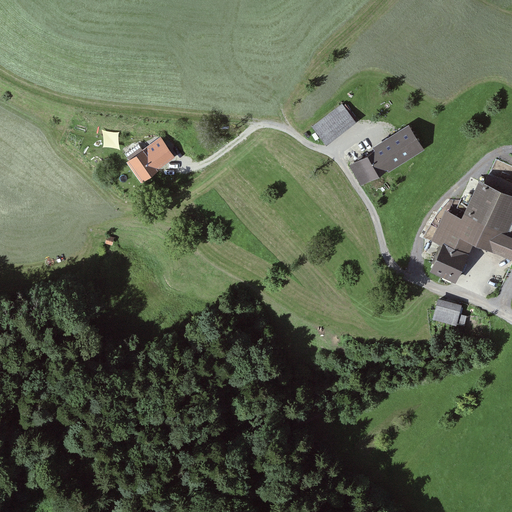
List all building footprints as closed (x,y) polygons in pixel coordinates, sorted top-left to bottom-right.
[(343,104),(313,126),(326,144),(356,122),(343,104)] [(376,149),(351,164),(362,184),(388,169),(389,170),(424,150),(410,125),(374,146),(376,149)] [(141,157),(129,166),(140,181),(175,156),(161,136),(138,153),(141,157)] [(504,188),(480,177),(463,216),(446,208),(432,239),(442,244),(430,269),(456,280),(474,241),(511,258),(511,181),(508,179),(504,188)] [(462,304),(438,298),(433,318),(465,326),(467,316),(460,314),(462,304)]
